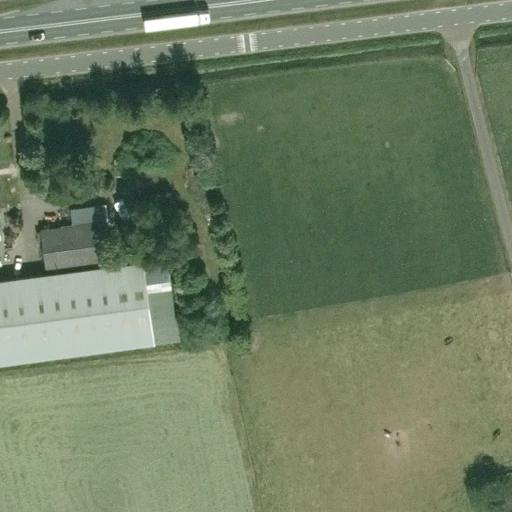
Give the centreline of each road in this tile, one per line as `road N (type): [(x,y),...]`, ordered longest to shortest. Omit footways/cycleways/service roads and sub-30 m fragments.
road 1 (unclassified): [(511,8),(0,71)]
road 2 (primary): [(243,0),(0,29)]
